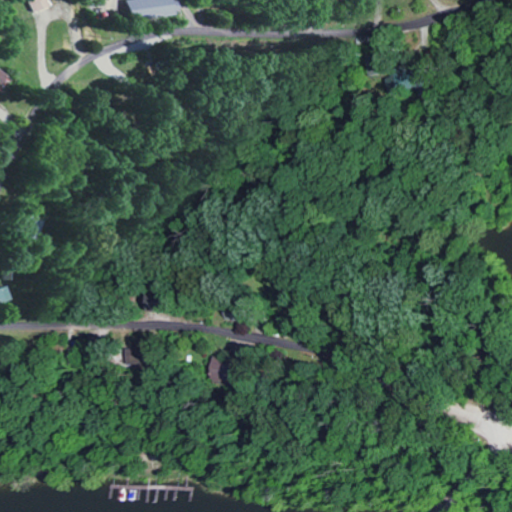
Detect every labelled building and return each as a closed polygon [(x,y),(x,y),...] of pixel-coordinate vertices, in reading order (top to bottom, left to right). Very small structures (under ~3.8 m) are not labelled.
[(31,0),(36,13),(55,6),(52,0),(31,0)] [(170,2),(169,0),(129,0),(125,1),(129,22),(175,14),(173,2),(170,2)] [(388,92),(417,84),(412,65),(383,72),(388,92)] [(43,219),(18,210),(10,233),(34,242),(43,219)] [(0,289),(0,304),(13,300),(8,286),(0,289)] [(149,312),(170,311),(169,294),(148,295),(149,312)] [(143,365),(142,349),(122,349),(122,366),(143,365)] [(235,383),(236,360),(212,359),(211,382),(235,383)]
